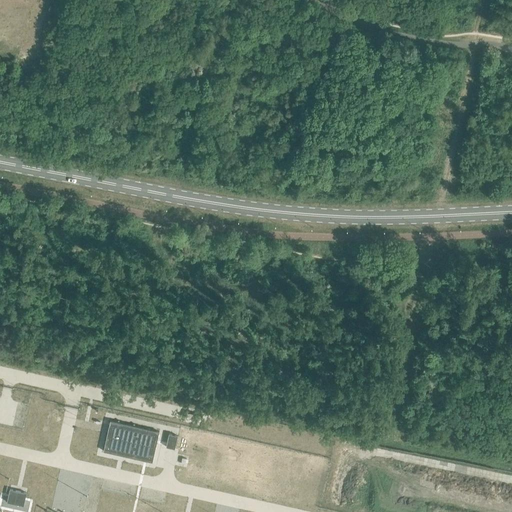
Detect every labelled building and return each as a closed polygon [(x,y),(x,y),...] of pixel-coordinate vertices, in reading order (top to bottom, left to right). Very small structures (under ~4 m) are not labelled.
[(33,11),(31,16),(45,19),(46,13),(33,11)] [(107,434),(103,451),(119,455),(120,451),(124,452),(123,455),(129,457),(132,457),(136,458),(139,459),(148,461),(151,462),(152,462),(159,432),(156,431),(152,430),(146,429),(143,428),(139,427),(136,426),(123,423),(120,423),(110,421),(109,426),(107,434)] [(169,434),(167,440),(176,442),(177,436),(169,434)] [(167,440),(166,446),(174,448),(176,442),(167,440)] [(203,484),(209,444),(193,442),(187,481),(203,484)] [(210,470),(208,482),(218,483),(220,472),(210,470)] [(10,489),(7,502),(15,504),(18,491),(10,489)] [(18,491),(15,504),(23,506),(26,493),(18,491)] [(183,503),(181,511),(193,511),(195,505),(183,503)]
